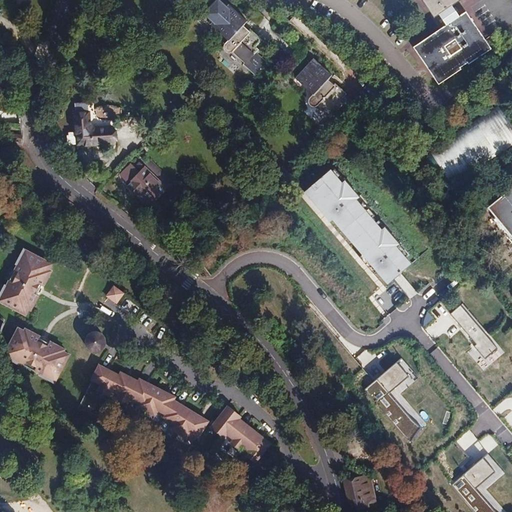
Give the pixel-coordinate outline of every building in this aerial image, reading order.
[(456,0),(424,0),(435,15),(438,13),(451,4),(456,0)] [(248,21),(229,4),(210,24),(228,41),(226,44),(224,46),(225,49),(225,50),(228,52),(230,52),(232,51),(245,63),(243,64),(254,75),(266,61),(255,51),(257,49),(253,47),(259,40),(261,39),(251,30),(248,33),(241,27),(248,21)] [(451,4),(438,13),(447,26),(460,17),(451,4)] [(488,48),(465,14),(460,17),(447,26),(416,47),(439,81),(488,48)] [(264,45),(259,40),(253,47),(257,49),(259,51),(264,45)] [(344,96),(343,95),(345,93),(336,85),(333,88),(326,82),(332,75),(313,57),(295,78),(313,95),(310,98),(310,99),(309,101),(309,102),(310,104),(312,105),(315,106),(316,105),(317,104),(330,116),(342,103),(339,101),(344,96)] [(348,100),(344,96),(339,101),(342,103),(344,105),(348,100)] [(429,150),(452,185),(511,145),(511,127),(498,106),(429,150)] [(91,119),(76,120),(77,132),(77,144),(77,145),(114,143),(112,128),(116,127),(116,122),(103,122),(101,122),(100,122),(96,118),(95,114),(90,114),(91,119)] [(77,144),(77,132),(68,132),(69,135),(67,135),(67,143),(69,143),(71,145),(77,144)] [(144,166),(127,185),(150,207),(147,210),(152,215),(160,206),(156,201),(167,189),(144,166)] [(349,186),(336,171),(308,195),(391,290),(419,266),(404,249),(407,246),(392,228),(389,231),(364,203),(367,200),(353,183),(349,186)] [(511,189),(488,209),(511,238),(511,189)] [(52,264),(24,249),(16,264),(18,265),(6,286),(5,286),(0,295),(0,301),(25,315),(28,309),(31,310),(38,295),(34,293),(38,287),(40,288),(42,285),(43,286),(51,271),(49,270),(52,264)] [(34,293),(38,295),(43,286),(42,285),(40,288),(38,287),(34,293)] [(116,285),(108,296),(119,305),(127,294),(116,285)] [(457,305),(447,314),(474,344),(470,347),(483,361),(496,349),(457,305)] [(40,375),(55,383),(69,355),(63,352),(64,350),(50,342),(49,343),(46,342),(44,344),(38,341),(40,337),(25,329),(24,331),(18,328),(4,356),(18,364),(19,363),(41,374),(40,375)] [(95,332),(92,333),(90,334),(88,336),(87,337),(86,340),(86,343),(86,344),(88,347),(89,349),(90,350),(92,351),(94,352),(98,351),(101,350),(103,348),(104,347),(106,343),(106,339),(104,337),(103,335),(101,333),(99,332),(95,332)] [(418,379),(402,361),(368,391),(412,441),(429,426),(401,394),(418,379)] [(107,369),(99,365),(91,380),(100,384),(97,390),(109,396),(112,390),(119,394),(117,399),(127,404),(131,397),(139,402),(137,407),(155,417),(158,411),(165,415),(164,418),(165,419),(162,424),(179,434),(183,429),(191,434),(199,420),(179,408),(181,405),(174,400),(176,397),(168,393),(166,397),(145,386),(147,383),(139,379),(136,385),(126,379),(128,376),(120,372),(119,375),(117,379),(105,373),(107,369)] [(119,375),(107,369),(105,373),(117,379),(119,375)] [(136,385),(138,381),(128,376),(126,379),(136,385)] [(166,397),(168,393),(147,383),(145,386),(166,397)] [(179,408),(199,420),(202,417),(181,405),(179,408)] [(225,415),(214,430),(224,438),(227,434),(233,439),(229,443),(238,450),(241,445),(249,451),(246,455),(255,463),(268,447),(259,439),(261,436),(255,431),(252,434),(243,427),(246,423),(240,419),(241,416),(228,406),(222,412),(225,415)] [(225,415),(222,412),(210,427),(214,430),(225,415)] [(255,431),(246,423),(243,427),(252,434),(255,431)] [(482,432),(490,430),(489,423),(480,425),(482,432)] [(261,436),(259,439),(268,447),(271,443),(261,436)] [(501,473),(486,455),(449,487),(470,511),(494,511),(478,493),(501,473)] [(376,500),(369,473),(356,476),(357,479),(344,482),(346,488),(349,501),(354,500),(356,508),(368,505),(368,502),(376,500)]
